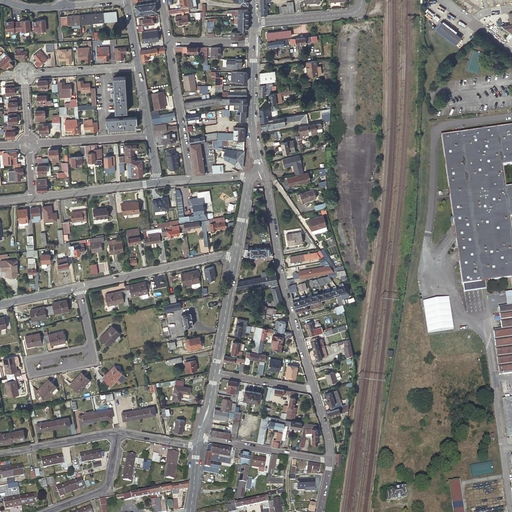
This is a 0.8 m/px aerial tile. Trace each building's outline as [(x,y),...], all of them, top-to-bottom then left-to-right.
[(194,0),(186,0),(188,7),(188,8),(192,7),(192,10),(196,9),(194,0)] [(260,16),(266,15),(266,9),(268,9),(268,7),(266,7),(266,2),(266,1),(260,2),(260,16)] [(155,2),(134,5),(135,14),(156,11),(155,2)] [(295,13),(294,2),(287,2),(288,6),(282,7),(283,14),(286,13),(295,13)] [(116,11),(104,12),(105,21),(105,22),(109,21),(109,20),(117,20),(116,11)] [(104,12),(91,13),(92,22),(92,23),(96,22),(96,21),(105,21),(104,12)] [(91,13),(79,14),(80,23),(80,24),(84,24),(84,23),(92,22),(91,13)] [(80,23),(79,14),(61,16),(62,26),(72,25),(72,24),(80,23)] [(186,15),(174,16),(176,24),(188,22),(186,15)] [(46,30),(45,19),(40,20),(40,21),(36,21),(33,21),(34,31),(37,30),(37,31),(46,30)] [(17,22),(17,31),(21,31),(30,31),(29,20),(24,20),(24,21),(21,21),(17,22)] [(14,31),(17,31),(17,22),(13,22),(9,22),(9,21),(5,22),(5,33),(14,32),(14,31)] [(441,21),(435,28),(455,44),(461,36),(441,21)] [(511,23),(510,24),(501,25),(511,34),(511,23)] [(292,38),(288,39),(289,40),(290,40),(290,44),(295,43),(299,43),(299,45),(302,45),(301,43),(311,41),(310,36),(292,38)] [(110,46),(111,59),(116,59),(124,59),(124,52),(126,52),(126,47),(117,48),(114,48),(114,46),(114,39),(110,39),(110,41),(110,46)] [(53,42),(46,43),(46,51),(54,51),(54,49),(53,42)] [(140,50),(164,46),(163,42),(139,46),(140,50)] [(97,47),(97,57),(104,57),(104,60),(109,59),(108,51),(101,51),(101,45),(97,45),(97,47)] [(164,46),(140,50),(143,62),(148,61),(147,55),(165,52),(164,46)] [(89,47),(78,47),(79,58),(86,58),(86,61),(90,61),(89,47)] [(220,47),(211,47),(211,57),(220,57),(220,47)] [(15,49),(15,57),(21,57),(22,60),(27,60),(26,51),(21,51),(19,51),(18,48),(15,49)] [(59,49),(59,51),(60,60),(66,59),(67,62),(72,62),(71,48),(59,49)] [(40,50),(34,55),(38,60),(35,62),(39,66),(45,60),(43,58),(45,56),(40,50)] [(471,51),(470,64),(481,64),(482,52),(471,51)] [(0,60),(0,63),(5,68),(9,64),(11,66),(15,62),(7,54),(0,60)] [(219,67),(241,67),(242,59),(230,59),(219,58),(219,67)] [(315,60),(306,61),(308,76),(317,74),(317,70),(316,63),(315,60)] [(259,81),(275,79),(274,70),(259,72),(259,81)] [(247,78),(247,72),(226,71),(226,81),(246,81),(247,78)] [(193,74),(182,75),(185,90),(195,88),(193,74)] [(116,112),(119,111),(123,111),(127,111),(125,76),(114,77),(115,90),(114,90),(114,99),(116,99),(116,112)] [(47,80),(37,80),(38,90),(47,90),(47,80)] [(83,80),(77,81),(78,89),(83,89),(83,92),(90,92),(89,83),(83,83),(83,80)] [(64,81),(59,82),(60,94),(71,93),(71,90),(73,90),(73,86),(71,87),(70,84),(64,85),(64,81)] [(12,84),(5,84),(6,94),(15,93),(15,87),(13,87),(12,84)] [(258,87),(258,96),(268,94),(270,94),(268,85),(258,87)] [(219,92),(219,97),(225,98),(228,98),(228,97),(246,97),(246,90),(236,89),(236,92),(228,91),(228,92),(221,91),(219,92)] [(166,107),(163,91),(152,93),(154,109),(166,107)] [(275,93),(274,93),(270,94),(268,94),(270,104),(276,103),(281,102),(280,96),(280,92),(277,93),(275,93)] [(46,95),(37,95),(38,102),(40,102),(40,105),(47,104),(46,95)] [(202,99),(183,102),(184,108),(215,104),(215,97),(209,98),(202,99)] [(17,98),(5,99),(5,103),(8,103),(9,109),(18,108),(17,98)] [(77,106),(77,98),(70,99),(70,103),(65,103),(65,107),(77,106)] [(246,109),(246,98),(229,98),(229,103),(233,103),(233,109),(237,109),(246,109)] [(65,107),(59,107),(59,114),(75,113),(75,116),(78,115),(77,109),(77,106),(65,107)] [(267,114),(267,112),(272,111),(272,107),(258,109),(259,114),(259,116),(267,114)] [(246,109),(237,109),(236,119),(245,120),(246,109)] [(45,110),(36,110),(36,117),(35,117),(35,120),(45,120),(45,110)] [(8,117),(8,125),(12,125),(17,125),(17,123),(18,123),(17,113),(7,114),(8,115),(8,117)] [(174,113),(151,116),(153,124),(160,123),(159,119),(163,118),(164,120),(166,120),(166,121),(175,120),(174,113)] [(273,119),(260,122),(260,127),(261,130),(287,125),(287,124),(285,124),(284,122),(301,119),(302,124),(308,123),(306,113),(273,119)] [(120,118),(106,118),(107,125),(108,124),(109,130),(136,128),(135,123),(137,123),(137,116),(123,117),(120,118)] [(87,119),(84,120),(84,128),(91,128),(91,131),(96,131),(96,130),(95,122),(90,122),(90,119),(87,119)] [(77,120),(65,121),(66,130),(73,129),(73,132),(77,132),(77,120)] [(59,122),(55,122),(52,123),(39,124),(39,132),(42,132),(42,135),(49,135),(49,126),(57,126),(57,129),(60,129),(60,122),(59,122)] [(307,125),(307,130),(316,128),(322,127),(324,126),(324,123),(322,123),(322,122),(307,125)] [(153,126),(153,128),(154,131),(154,134),(162,133),(164,133),(174,131),(176,131),(176,126),(166,127),(167,127),(166,124),(153,126)] [(8,125),(4,126),(4,128),(6,128),(6,138),(15,137),(15,127),(12,128),(12,125),(8,125)] [(244,134),(245,127),(233,126),(233,133),(225,132),(225,138),(228,139),(232,139),(244,140),(244,134)] [(511,126),(440,137),(462,286),(463,286),(485,282),(511,279),(511,287),(511,306),(507,307),(499,308),(502,331),(493,332),(499,376),(511,374),(511,126)] [(299,132),(300,140),(304,139),(303,137),(305,137),(305,136),(308,135),(307,130),(299,132)] [(174,131),(164,133),(165,143),(176,141),(174,131)] [(204,135),(205,141),(217,138),(216,131),(204,133),(204,135)] [(162,133),(154,134),(158,156),(162,156),(160,144),(163,144),(162,133)] [(189,138),(190,144),(200,142),(205,141),(204,135),(189,138)] [(217,138),(205,141),(206,147),(218,145),(220,144),(220,140),(218,140),(218,139),(217,139),(217,138)] [(232,139),(228,139),(227,145),(237,145),(237,150),(244,151),(244,140),(232,139)] [(294,150),(292,139),(281,142),(283,153),(294,150)] [(200,142),(190,144),(195,174),(205,173),(200,142)] [(124,148),(125,162),(127,161),(134,161),(133,149),(136,149),(136,144),(128,145),(124,145),(124,148)] [(85,145),(80,145),(81,153),(77,153),(77,156),(71,156),(71,157),(69,157),(69,160),(69,163),(72,163),(72,165),(79,165),(79,162),(82,162),(82,158),(86,158),(85,151),(85,145)] [(165,150),(169,172),(180,170),(176,148),(165,150)] [(244,151),(237,150),(225,148),(224,158),(232,162),(235,163),(236,164),(238,165),(242,168),(244,151)] [(58,149),(48,149),(49,156),(51,156),(52,162),(58,161),(58,149)] [(3,151),(0,151),(0,164),(14,164),(14,157),(17,157),(16,152),(3,153),(3,151)] [(97,152),(87,152),(88,166),(94,165),(94,164),(101,163),(101,158),(97,158),(97,152)] [(301,162),(299,155),(282,159),(284,167),(293,165),(295,174),(303,172),(300,163),(301,162)] [(114,156),(104,156),(104,166),(111,165),(111,163),(114,162),(114,156)] [(134,161),(127,161),(128,176),(143,176),(142,160),(134,161)] [(217,173),(223,172),(222,164),(209,166),(210,173),(217,173)] [(47,165),(37,166),(38,176),(47,175),(51,175),(51,165),(47,165)] [(23,173),(23,168),(11,169),(11,171),(5,171),(6,181),(20,180),(20,174),(23,173)] [(320,177),(326,175),(325,168),(318,169),(320,177)] [(56,177),(68,176),(67,169),(63,169),(63,172),(56,173),(56,177)] [(308,172),(300,174),(297,175),(297,176),(287,178),(289,185),(299,183),(310,180),(308,172)] [(46,178),(36,179),(37,192),(47,191),(46,178)] [(313,190),(306,192),(302,193),(297,195),(300,204),(309,201),(316,199),(313,190)] [(189,212),(190,221),(207,218),(206,217),(207,217),(206,210),(204,210),(202,200),(205,199),(204,192),(186,195),(187,202),(190,201),(192,212),(189,212)] [(152,200),(153,210),(168,208),(166,196),(161,196),(162,199),(152,200)] [(121,203),(123,214),(139,212),(138,200),(121,203)] [(43,206),(45,222),(56,220),(56,213),(52,213),(51,205),(43,206)] [(30,208),(31,216),(34,215),(34,218),(33,218),(33,221),(40,220),(39,207),(30,208)] [(93,209),(94,218),(107,216),(105,207),(93,209)] [(28,221),(26,208),(18,209),(20,222),(21,225),(27,225),(27,221),(28,221)] [(84,209),(81,209),(70,211),(71,220),(86,218),(84,209)] [(178,214),(179,222),(190,221),(189,212),(178,214)] [(325,226),(322,215),(310,219),(312,229),(325,226)] [(209,218),(204,219),(206,230),(216,229),(216,228),(225,227),(223,216),(218,217),(219,220),(214,220),(214,223),(210,224),(209,218)] [(204,219),(184,223),(185,231),(190,230),(190,228),(195,227),(199,226),(201,226),(205,246),(209,246),(206,230),(204,219)] [(184,223),(179,223),(169,225),(161,226),(161,230),(163,237),(173,236),(173,235),(179,234),(179,233),(185,232),(185,231),(184,223)] [(141,230),(143,238),(144,238),(145,244),(152,242),(153,246),(157,245),(157,242),(159,241),(160,241),(158,231),(148,233),(148,237),(147,237),(145,229),(141,230)] [(141,241),(140,235),(132,237),(131,231),(127,232),(129,243),(141,241)] [(302,243),(300,232),(285,234),(287,245),(302,243)] [(96,237),(91,238),(90,238),(92,251),(102,250),(100,241),(104,240),(104,236),(96,237)] [(108,240),(111,254),(123,251),(121,242),(120,238),(108,240)] [(70,246),(71,255),(80,254),(79,252),(84,251),(84,247),(79,247),(78,245),(70,246)] [(250,248),(243,248),(241,256),(250,256),(266,256),(266,255),(270,255),(269,247),(265,247),(250,247),(250,248)] [(322,250),(317,252),(318,258),(319,262),(321,262),(325,261),(327,260),(326,257),(323,253),(322,250)] [(42,253),(43,262),(51,262),(51,253),(42,253)] [(314,257),(313,253),(289,257),(289,261),(303,259),(304,262),(311,260),(310,258),(313,258),(314,257)] [(329,256),(326,257),(327,260),(333,271),(335,271),(342,269),(340,265),(335,267),(329,256)] [(57,259),(59,268),(68,266),(67,257),(57,259)] [(1,261),(2,271),(8,271),(8,276),(18,276),(17,260),(1,261)] [(333,271),(327,260),(325,261),(326,264),(327,267),(330,272),(333,271)] [(96,263),(89,265),(91,275),(98,274),(96,263)] [(204,268),(207,281),(218,279),(214,266),(204,268)] [(328,272),(330,272),(327,267),(298,272),(299,273),(292,274),(293,279),(299,278),(305,277),(311,276),(316,275),(322,273),(328,272)] [(184,284),(192,282),(200,280),(197,269),(181,273),(184,284)] [(272,283),(277,282),(275,274),(272,275),(261,277),(256,278),(257,286),(269,283),(272,283)] [(256,278),(237,282),(236,289),(257,286),(256,278)] [(145,281),(125,286),(126,290),(127,297),(148,292),(145,281)] [(338,294),(340,294),(347,292),(340,282),(338,283),(339,288),(337,288),(338,294)] [(486,289),(485,282),(463,286),(464,293),(486,289)] [(278,286),(270,287),(274,300),(281,298),(280,294),(278,286)] [(105,294),(108,305),(124,302),(123,298),(127,297),(126,290),(105,294)] [(314,302),(320,300),(318,294),(315,295),(312,296),(314,302)] [(338,294),(334,296),(337,307),(338,306),(342,305),(342,303),(340,294),(338,294)] [(301,305),(313,302),(314,302),(312,296),(308,297),(305,297),(301,299),(299,299),(301,305)] [(50,314),(69,310),(67,299),(52,302),(53,305),(48,306),(50,314)] [(294,307),(301,305),(299,299),(295,301),(292,301),(294,307)] [(164,305),(165,311),(181,308),(180,303),(182,302),(182,301),(177,302),(171,303),(164,305)] [(301,305),(294,307),(296,313),(312,308),(311,305),(313,304),(314,304),(313,302),(301,305)] [(30,310),(32,320),(47,317),(46,315),(50,314),(48,306),(30,310)] [(337,307),(328,309),(330,315),(340,312),(338,306),(337,307)] [(272,315),(274,308),(266,307),(265,314),(272,315)] [(184,322),(185,327),(194,325),(191,312),(182,314),(183,319),(182,319),(183,323),(184,322)] [(244,335),(247,319),(237,318),(234,333),(244,335)] [(274,329),(283,331),(285,322),(276,320),(274,329)] [(308,332),(309,336),(322,332),(320,327),(313,329),(311,322),(305,324),(307,332),(308,332)] [(112,325),(100,337),(109,345),(120,333),(112,325)] [(344,325),(337,327),(326,331),(325,331),(326,335),(338,331),(345,329),(344,325)] [(260,339),(259,343),(258,351),(257,353),(261,354),(263,339),(265,339),(266,332),(272,333),(271,339),(270,347),(271,347),(271,348),(279,349),(282,337),(289,338),(289,336),(291,337),(291,333),(283,331),(274,329),(262,327),(262,331),(260,339)] [(262,331),(255,329),(253,337),(260,339),(262,331)] [(46,342),(50,341),(51,344),(65,341),(63,331),(44,334),(46,342)] [(25,335),(27,346),(46,342),(44,334),(40,335),(40,332),(25,335)] [(201,347),(199,336),(185,338),(187,347),(190,347),(191,349),(201,347)] [(313,350),(319,348),(323,346),(320,336),(310,340),(312,349),(313,350)] [(349,338),(342,340),(343,345),(342,346),(345,354),(351,352),(349,338)] [(168,341),(169,349),(183,347),(182,340),(171,342),(171,341),(168,341)] [(240,351),(241,343),(232,341),(230,352),(236,354),(237,350),(240,351)] [(322,358),(319,348),(313,350),(316,360),(322,358)] [(257,353),(246,351),(245,357),(249,357),(259,360),(264,361),(265,355),(261,354),(257,353)] [(15,364),(13,356),(3,358),(6,377),(14,375),(19,374),(19,370),(16,370),(15,364)] [(185,361),(186,371),(197,369),(195,359),(194,359),(194,357),(185,359),(185,361)] [(267,370),(278,372),(280,361),(269,359),(267,370)] [(114,365),(103,377),(111,385),(122,373),(114,365)] [(297,367),(287,365),(284,377),(295,379),(297,367)] [(336,380),(333,371),(324,374),(327,383),(336,380)] [(81,372),(70,384),(78,392),(90,380),(81,372)] [(17,387),(14,375),(6,377),(7,381),(4,382),(7,396),(18,394),(18,393),(22,392),(21,386),(17,387)] [(48,379),(37,391),(45,399),(52,392),(56,388),(56,387),(48,379)] [(237,393),(239,381),(228,379),(226,391),(232,392),(237,393)] [(175,385),(172,398),(180,400),(182,391),(189,393),(190,387),(175,385)] [(289,398),(290,391),(274,388),(271,387),(270,393),(273,393),(282,395),(282,394),(284,395),(285,393),(287,393),(286,397),(289,398)] [(244,390),(242,399),(250,401),(252,391),(244,390)] [(336,390),(325,393),(328,405),(329,404),(331,410),(341,406),(336,390)] [(252,391),(250,401),(258,402),(260,393),(252,391)] [(286,412),(293,413),(294,413),(295,407),(293,407),(295,396),(294,396),(295,391),(290,391),(289,398),(287,408),(286,410),(286,412)] [(112,393),(105,394),(107,401),(114,399),(112,393)] [(228,411),(234,412),(234,410),(235,402),(233,401),(231,410),(229,409),(231,401),(231,400),(230,400),(223,398),(220,410),(228,411)] [(325,411),(327,417),(341,413),(340,412),(347,410),(348,407),(348,404),(344,405),(341,406),(331,410),(330,410),(325,411)] [(140,417),(153,415),(153,411),(155,411),(154,406),(138,408),(140,417)] [(125,420),(140,417),(138,408),(121,411),(122,417),(125,417),(125,420)] [(162,409),(163,417),(170,416),(169,408),(162,409)] [(19,410),(20,417),(28,416),(27,409),(19,410)] [(96,420),(110,418),(110,414),(112,414),(111,409),(94,412),(96,420)] [(220,410),(214,409),(212,417),(225,419),(226,416),(227,416),(228,411),(220,410)] [(231,424),(231,426),(230,433),(229,438),(235,439),(240,411),(234,410),(234,412),(233,417),(231,424)] [(82,423),(96,420),(94,412),(78,415),(79,420),(81,420),(82,423)] [(263,444),(268,416),(261,415),(256,443),(263,444)] [(54,428),(68,425),(67,423),(70,422),(69,417),(52,420),(54,428)] [(176,417),(174,431),(182,432),(184,418),(176,417)] [(283,429),(284,423),(285,419),(271,417),(270,419),(269,426),(283,429)] [(284,423),(283,429),(282,433),(281,439),(284,440),(287,425),(300,428),(300,427),(303,427),(304,423),(291,421),(285,419),(284,423)] [(40,431),(54,428),(52,420),(36,423),(37,428),(39,427),(40,431)] [(317,425),(304,423),(303,427),(301,437),(305,438),(306,433),(311,433),(311,444),(317,444),(317,425)] [(23,429),(10,431),(12,441),(25,439),(23,429)] [(230,433),(210,429),(210,432),(211,435),(229,438),(230,433)] [(10,431),(0,433),(0,443),(12,441),(10,431)] [(281,439),(282,433),(277,432),(276,440),(273,440),(272,445),(274,446),(279,447),(281,439)] [(231,457),(232,449),(212,445),(213,444),(210,444),(208,446),(203,472),(218,474),(218,470),(220,470),(221,465),(210,463),(211,461),(217,462),(218,455),(231,457)] [(91,461),(102,458),(101,450),(90,452),(91,461)] [(168,464),(176,466),(178,452),(171,451),(168,464)] [(81,463),(91,461),(90,452),(79,454),(81,463)] [(127,453),(125,466),(133,468),(134,462),(138,463),(138,459),(135,458),(135,455),(127,453)] [(248,468),(250,456),(241,454),(239,465),(243,466),(242,467),(248,468)] [(62,455),(51,457),(53,465),(63,463),(62,455)] [(51,457),(41,459),(43,467),(53,465),(51,457)] [(263,471),(265,459),(254,457),(252,467),(257,468),(257,470),(263,471)] [(306,473),(306,475),(317,474),(317,471),(319,472),(320,465),(308,463),(307,467),(306,473)] [(165,477),(173,479),(176,466),(168,464),(165,477)] [(12,467),(13,476),(24,474),(22,465),(12,467)] [(125,466),(122,479),(131,481),(133,468),(125,466)] [(290,474),(294,475),(299,475),(300,473),(294,472),(295,467),(291,466),(290,474)] [(2,474),(3,478),(13,476),(12,467),(1,469),(1,471),(2,474)] [(244,488),(248,468),(242,467),(241,467),(238,487),(244,488)] [(271,478),(271,475),(268,475),(267,479),(269,480),(269,484),(281,484),(282,480),(275,480),(270,479),(271,478)] [(72,492),(84,487),(81,477),(68,482),(72,492)] [(314,479),(297,480),(297,490),(304,490),(306,490),(306,491),(314,491),(314,479)] [(59,496),(72,492),(68,482),(56,487),(59,496)] [(188,482),(184,483),(170,485),(171,491),(172,491),(173,494),(179,493),(179,490),(187,488),(188,482)] [(467,511),(463,484),(453,486),(450,487),(451,491),(454,491),(456,511),(467,511)] [(158,488),(159,494),(171,491),(170,485),(158,488)] [(407,498),(405,487),(385,490),(386,501),(388,501),(388,502),(391,501),(391,500),(397,499),(397,501),(401,500),(401,499),(407,498)] [(148,490),(149,496),(159,494),(158,488),(152,489),(148,490)] [(146,490),(116,495),(116,497),(117,497),(117,498),(123,497),(124,501),(149,496),(148,490),(146,490)] [(21,505),(34,503),(33,494),(20,496),(21,505)] [(6,498),(8,507),(21,505),(20,496),(6,498)] [(267,496),(263,497),(258,498),(259,503),(262,503),(263,508),(268,507),(268,501),(267,496)] [(279,498),(273,499),(273,501),(274,508),(274,511),(281,511),(280,507),(282,507),(282,504),(280,504),(279,498)] [(246,506),(245,500),(244,501),(226,504),(227,511),(237,510),(236,508),(246,506)]
